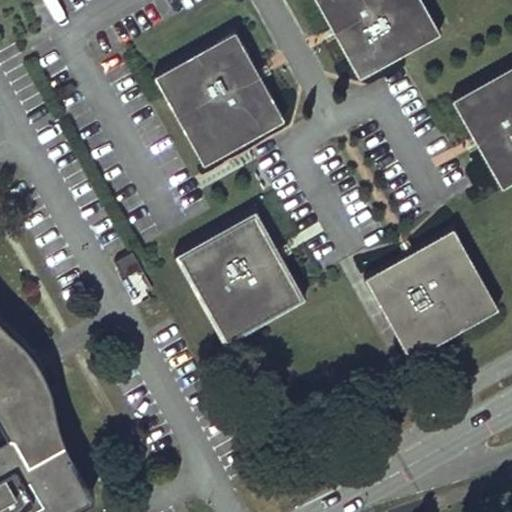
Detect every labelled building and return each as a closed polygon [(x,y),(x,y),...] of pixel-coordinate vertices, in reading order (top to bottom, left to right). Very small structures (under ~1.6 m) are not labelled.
[(422,0),(318,0),(359,72),(439,29),(422,0)] [(234,27),(154,71),(203,159),(283,115),(234,27)] [(511,61),(453,95),(501,182),(511,175),(511,61)] [(255,205),(174,250),(223,337),(304,292),(255,205)] [(452,223),(364,272),(409,351),(496,302),(452,223)] [(131,248),(114,258),(122,273),(139,264),(131,248)] [(0,322),(0,361),(10,356),(0,338),(0,327),(2,326),(0,322)] [(0,361),(0,395),(24,382),(39,409),(46,404),(2,326),(0,327),(0,338),(10,356),(0,361)] [(0,511),(57,511),(95,492),(46,404),(39,409),(24,382),(0,395),(0,416),(6,427),(0,429),(0,511)]
